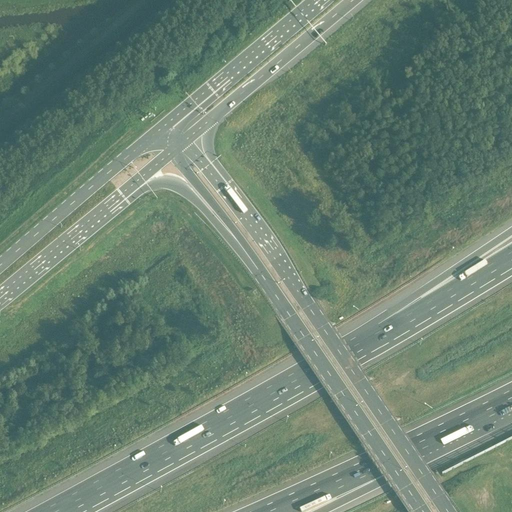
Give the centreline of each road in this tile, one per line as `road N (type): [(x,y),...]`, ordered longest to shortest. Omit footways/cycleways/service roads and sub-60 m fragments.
road 1 (primary): [(446,511),(288,278),(182,143)]
road 2 (motorway): [(380,339),(69,511)]
road 3 (primary): [(222,222),(422,511)]
road 4 (motorway): [(182,143),(353,0)]
road 5 (primary): [(162,127),(0,266)]
road 6 (motorway): [(315,0),(162,127)]
road 7 (motorway): [(511,232),(380,339)]
road 8 (primary): [(0,294),(121,194)]
road 9 (motorway): [(511,260),(380,339)]
road 10 (motorway): [(383,459),(511,397)]
road 11 (motorway): [(269,511),(383,459)]
